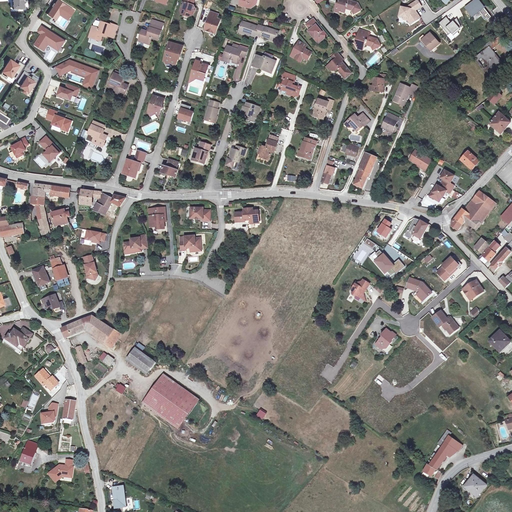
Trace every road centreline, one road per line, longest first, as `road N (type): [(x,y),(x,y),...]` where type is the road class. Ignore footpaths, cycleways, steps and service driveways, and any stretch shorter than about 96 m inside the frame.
road 1 (residential): [(314,196),(346,95),(362,77),(303,0)]
road 2 (residential): [(52,327),(79,384),(101,511)]
road 3 (residential): [(46,0),(23,43),(47,73),(43,91),(27,122),(0,137)]
road 4 (residential): [(52,327),(102,301),(112,235),(135,195)]
road 5 (residential): [(143,196),(193,40)]
road 6 (residential): [(111,189),(147,85),(125,48)]
road 7 (tertiary): [(440,222),(314,196)]
